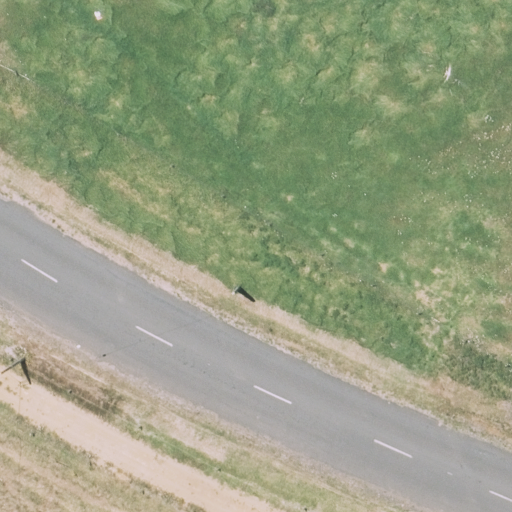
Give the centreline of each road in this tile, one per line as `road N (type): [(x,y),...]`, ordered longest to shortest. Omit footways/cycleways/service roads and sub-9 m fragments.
road 1 (unclassified): [(511,502),(148,339),(0,245)]
road 2 (track): [(242,511),(135,460),(0,378)]
